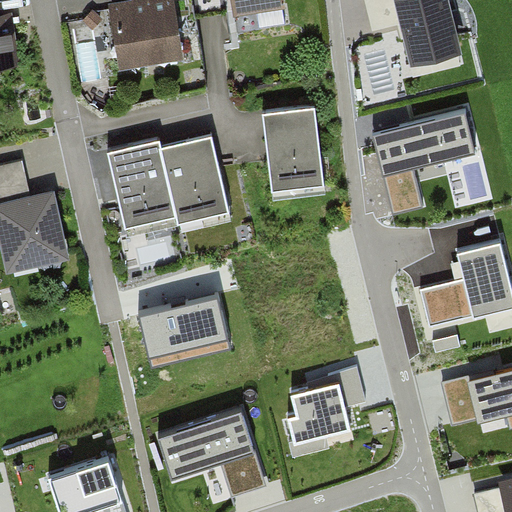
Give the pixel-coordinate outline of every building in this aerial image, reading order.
[(12,0),(0,0),(0,68),(23,65),(12,0)] [(124,70),(181,60),(170,0),(136,0),(137,5),(113,9),(124,70)] [(294,0),(239,0),(242,15),(295,6),(294,0)] [(377,0),(370,2),(375,28),(405,22),(414,67),(458,58),(445,0),(377,0)] [(318,106),(261,113),(272,190),(328,183),(318,106)] [(476,149),(465,108),(372,131),(393,213),(423,206),(413,165),(476,149)] [(184,223),(232,211),(214,136),(163,148),(162,141),(107,154),(125,227),(181,213),(184,223)] [(30,200),(21,163),(0,168),(0,220),(12,270),(68,256),(53,194),(30,200)] [(511,314),(511,277),(503,242),(455,254),(462,281),(424,291),(433,327),(472,317),(474,324),(511,314)] [(232,346),(219,291),(139,310),(152,365),(232,346)] [(461,343),(458,332),(433,339),(436,350),(461,343)] [(366,400),(357,364),(329,373),(330,380),(292,389),(297,411),(289,413),(294,439),(351,425),(346,404),(366,400)] [(511,370),(445,388),(455,428),(511,413),(511,370)] [(232,494),(263,484),(251,448),(255,447),(242,406),(158,433),(172,475),(220,459),(232,494)] [(127,511),(109,453),(48,472),(60,511),(73,511),(89,507),(90,511),(127,511)] [(511,511),(511,485),(474,496),(478,511),(511,511)]
